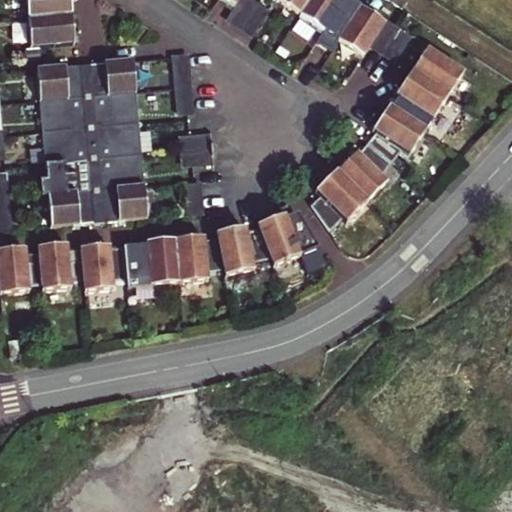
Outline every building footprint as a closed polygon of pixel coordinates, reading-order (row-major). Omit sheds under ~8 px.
[(68,0),(25,0),(28,24),(70,20),(68,0)] [(218,0),(233,11),(225,24),(238,33),(255,7),(245,0),(218,0)] [(277,0),(276,3),(299,18),(311,0),(277,0)] [(332,22),(345,3),(340,0),(311,0),(299,18),(323,35),(314,48),(329,58),(338,44),(347,32),(332,22)] [(255,7),(238,33),(250,41),(267,15),(255,7)] [(368,51),(380,58),(397,33),(386,25),(384,27),(360,12),(347,32),(338,44),(362,60),(368,51)] [(72,49),(70,20),(28,24),(30,52),(72,49)] [(380,58),(393,66),(410,41),(397,33),(380,58)] [(428,54),(412,78),(446,101),(462,77),(428,54)] [(188,61),(171,62),(174,95),(191,93),(188,61)] [(85,70),(87,102),(133,98),(130,66),(85,70)] [(37,74),(40,106),(87,102),(85,70),(37,74)] [(399,105),(393,115),(416,130),(422,121),(430,126),(446,101),(412,78),(396,102),(399,105)] [(191,93),(174,95),(176,120),(193,119),(191,93)] [(133,98),(87,102),(90,133),(136,129),(133,98)] [(40,106),(43,137),(90,133),(87,102),(40,106)] [(390,168),(400,155),(408,161),(424,136),(416,130),(393,115),(389,112),(373,137),(375,138),(367,150),(390,168)] [(136,129),(90,133),(93,166),(140,162),(136,129)] [(93,166),(90,133),(43,137),(46,169),(93,166)] [(210,139),(189,141),(178,142),(180,158),(211,156),(210,139)] [(387,188),(379,180),(390,168),(367,150),(359,160),(356,157),(336,177),(366,208),(387,188)] [(212,170),(211,156),(180,158),(181,172),(212,170)] [(95,197),(143,193),(140,162),(93,166),(95,197)] [(49,201),(95,197),(93,166),(46,169),(49,201)] [(328,237),(340,225),(345,229),(366,208),(336,177),(315,199),(319,203),(311,211),(328,237)] [(183,190),(186,221),(203,219),(200,188),(183,190)] [(143,193),(95,197),(98,228),(146,224),(143,193)] [(98,228),(95,197),(49,201),(52,232),(98,228)] [(0,236),(10,236),(7,204),(7,201),(0,201),(0,236)] [(258,235),(269,263),(272,272),(300,261),(297,256),(314,249),(298,224),(286,228),(283,221),(256,232),(258,235)] [(222,274),(224,281),(252,276),(250,267),(269,263),(258,235),(245,238),(244,234),(215,240),(216,244),(222,274)] [(204,242),(174,245),(178,288),(208,284),(207,276),(222,274),(216,244),(204,245),(204,242)] [(145,251),(121,254),(124,283),(125,293),(178,288),(174,245),(145,248),(145,251)] [(38,260),(41,289),(41,294),(70,292),(70,286),(82,285),(79,256),(67,257),(66,250),(37,252),(38,260)] [(79,256),(82,285),(83,296),(112,294),(111,285),(124,283),(121,254),(109,255),(108,251),(79,254),(79,256)] [(25,253),(0,255),(0,298),(29,296),(28,291),(41,289),(38,260),(26,261),(25,253)]
